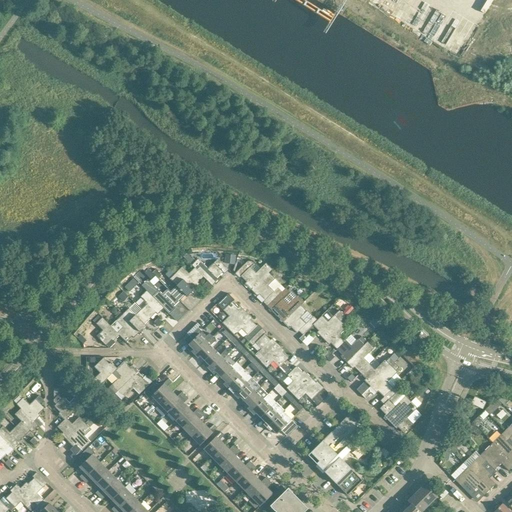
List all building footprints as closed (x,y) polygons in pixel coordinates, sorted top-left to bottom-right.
[(236,255),(225,253),(224,262),(235,263),(236,255)] [(191,265),(194,268),(203,277),(207,282),(212,286),(218,280),(216,278),(222,272),(224,274),(228,270),(218,259),(207,269),(198,259),(191,265)] [(245,284),(251,290),(268,273),(269,273),(272,270),(266,263),(255,273),(250,267),(254,263),(252,261),(247,261),(235,274),(239,278),(241,276),(246,282),(245,284)] [(182,267),(176,273),(193,291),(199,284),(198,283),(203,277),(194,268),(189,273),(182,267)] [(152,273),(156,277),(160,274),(155,269),(152,273)] [(152,281),(156,277),(152,273),(148,277),(152,281)] [(187,297),(193,291),(176,273),(169,279),(176,286),(170,292),(179,301),(185,295),(187,297)] [(268,273),(251,290),(257,296),(259,295),(264,300),(263,302),(267,306),(271,303),(270,303),(281,292),(277,288),(273,292),(267,286),(274,279),(269,273),(268,273)] [(145,282),(141,286),(152,296),(163,308),(163,309),(169,314),(175,308),(174,306),(179,301),(170,292),(168,289),(162,295),(158,290),(149,282),(145,282)] [(157,315),(163,309),(163,308),(152,296),(141,286),(146,291),(140,297),(147,304),(141,309),(150,318),(155,313),(157,315)] [(277,316),(283,322),(301,305),(304,302),(298,296),(297,297),(289,289),(287,290),(285,288),(284,289),(281,292),(270,303),(271,303),(267,306),(271,310),(273,309),(278,315),(277,316)] [(128,296),(123,291),(118,296),(123,301),(128,296)] [(222,323),(228,329),(246,312),(240,306),(238,307),(232,302),(234,300),(228,294),(217,304),(229,316),(222,323)] [(307,299),(304,302),(301,305),(303,308),(310,302),(307,299)] [(301,305),(283,322),(289,329),(291,327),(297,333),(298,331),(303,335),(313,325),(317,321),(317,320),(313,316),(312,317),(305,324),(299,318),(306,311),(303,308),(301,305)] [(128,308),(122,314),(140,332),(146,326),(144,324),(150,318),(141,309),(135,315),(128,308)] [(180,320),(185,315),(178,308),(172,313),(180,320)] [(316,332),(323,339),(340,321),(345,317),(339,310),(333,317),(327,311),(317,320),(317,321),(313,325),(318,331),(316,332)] [(252,318),(246,312),(228,329),(234,336),(241,329),(247,335),(244,338),(248,342),(251,339),(262,328),(258,324),(256,326),(250,320),(252,318)] [(122,314),(110,326),(117,333),(119,335),(119,336),(126,342),(132,337),(133,338),(140,332),(122,314)] [(105,346),(106,345),(109,348),(115,343),(113,341),(119,336),(119,335),(117,333),(110,326),(102,317),(101,319),(98,316),(93,321),(102,331),(96,337),(105,346)] [(340,321),(323,339),(329,345),(331,343),(336,349),(345,340),(340,334),(347,328),(340,321)] [(191,351),(194,355),(212,337),(209,333),(206,336),(202,331),(201,332),(198,328),(199,326),(197,323),(187,334),(189,336),(189,337),(193,340),(188,345),(193,349),(191,351)] [(251,339),(248,342),(252,346),(255,343),(261,349),(258,352),(254,356),(260,362),(278,344),(272,338),(270,340),(264,334),(266,332),(262,328),(251,339)] [(361,336),(358,339),(364,345),(367,342),(361,336)] [(212,337),(194,355),(198,358),(200,356),(204,361),(215,350),(210,346),(216,340),(212,337)] [(345,340),(336,349),(342,355),(340,356),(346,363),(364,345),(358,339),(356,341),(351,346),(345,340)] [(354,367),(360,373),(369,364),(363,358),(373,348),(367,342),(364,345),(346,363),(352,369),(354,367)] [(284,351),(278,344),(260,362),(266,368),(273,361),(279,367),(283,371),(287,367),(283,363),(288,358),(282,352),(284,351)] [(207,368),(210,371),(223,359),(226,355),(228,353),(225,350),(220,355),(215,350),(204,361),(209,366),(207,368)] [(216,373),(220,377),(231,367),(227,362),(230,359),(226,355),(223,359),(210,371),(214,374),(216,373)] [(93,380),(99,386),(112,374),(115,371),(115,370),(117,369),(117,368),(111,362),(109,364),(103,358),(94,367),(100,373),(93,380)] [(369,364),(360,373),(365,379),(364,380),(370,387),(394,363),(390,358),(386,362),(385,360),(375,370),(369,364)] [(260,370),(262,368),(254,360),(251,362),(260,370)] [(109,388),(115,394),(120,389),(137,372),(131,365),(130,367),(124,361),(117,368),(117,369),(115,370),(115,371),(112,374),(117,379),(109,388)] [(223,384),(226,387),(243,370),(235,362),(231,367),(220,377),(225,382),(223,384)] [(378,391),(383,397),(393,388),(387,382),(397,372),(396,372),(399,368),(394,363),(370,387),(369,388),(361,395),(365,399),(371,393),(372,394),(375,394),(376,393),(378,391)] [(286,388),(292,394),(310,377),(304,371),(302,372),(296,366),(291,371),(287,367),(283,371),(287,375),(293,381),(286,388)] [(262,368),(260,370),(268,378),(270,376),(262,368)] [(226,387),(234,395),(251,378),(243,370),(226,387)] [(115,394),(111,398),(116,403),(117,404),(120,401),(121,400),(133,388),(139,395),(152,382),(145,376),(143,378),(138,372),(120,389),(115,394)] [(310,377),(292,394),(298,401),(305,394),(317,406),(322,401),(316,395),(323,388),(317,382),(315,383),(310,377)] [(259,386),(251,378),(234,395),(238,399),(240,397),(244,402),(259,386)] [(160,388),(154,382),(143,393),(149,399),(151,397),(159,404),(172,392),(167,387),(172,382),(168,379),(163,384),(164,384),(160,388)] [(363,383),(356,390),(361,395),(369,388),(363,383)] [(247,408),(250,412),(268,394),(259,386),(244,402),(249,406),(247,408)] [(383,397),(380,401),(383,405),(379,409),(385,415),(384,416),(390,422),(411,402),(405,396),(396,405),(390,399),(398,390),(394,386),(393,388),(383,397)] [(177,397),(172,392),(159,404),(167,412),(184,395),(181,392),(177,397)] [(268,394),(250,412),(254,415),(256,413),(260,418),(276,403),(268,394)] [(63,397),(62,399),(58,395),(54,399),(57,403),(54,406),(60,412),(58,414),(64,420),(66,418),(66,419),(73,412),(82,403),(76,397),(69,403),(63,397)] [(188,399),(184,395),(167,412),(175,421),(188,408),(183,403),(188,399)] [(16,404),(20,409),(21,408),(34,422),(40,416),(38,414),(44,408),(40,404),(43,400),(39,396),(36,399),(35,399),(29,405),(23,398),(16,404)] [(501,396),(498,400),(498,401),(502,405),(503,406),(510,399),(501,396)] [(474,397),(471,404),(482,409),(486,402),(474,397)] [(299,411),(302,408),(294,400),(291,403),(299,411)] [(411,402),(390,422),(396,429),(398,427),(404,433),(413,424),(407,418),(417,408),(411,402)] [(263,424),(266,428),(279,415),(279,416),(283,412),(284,411),(276,403),(260,418),(265,423),(263,424)] [(490,416),(494,412),(489,406),(484,410),(490,416)] [(38,426),(34,422),(21,408),(20,409),(14,415),(21,421),(15,427),(24,436),(30,431),(32,432),(38,426)] [(193,413),(188,408),(175,421),(183,429),(201,412),(197,408),(193,413)] [(61,435),(67,441),(85,423),(73,412),(66,419),(66,418),(64,420),(57,427),(63,433),(61,435)] [(204,415),(201,412),(183,429),(191,437),(204,425),(199,420),(204,415)] [(279,416),(279,415),(266,428),(270,431),(272,429),(276,434),(280,430),(286,436),(297,426),(283,412),(279,416)] [(347,496),(347,495),(362,481),(341,459),(349,452),(345,448),(365,428),(350,413),(307,455),(347,496)] [(93,415),(86,422),(90,426),(98,419),(93,415)] [(478,417),(472,423),(477,427),(482,421),(478,417)] [(85,423),(67,441),(73,447),(70,450),(73,453),(70,456),(73,459),(90,443),(84,437),(91,430),(89,428),(85,423)] [(469,427),(473,432),(477,428),(473,424),(469,427)] [(209,429),(204,425),(191,437),(199,445),(212,433),(217,428),(213,425),(209,429)] [(0,435),(14,450),(20,444),(18,442),(24,436),(15,427),(10,433),(3,426),(1,428),(0,427),(0,435)] [(481,432),(477,428),(473,432),(477,436),(481,432)] [(504,431),(492,443),(511,463),(511,438),(504,431)] [(203,449),(211,457),(224,445),(219,440),(224,435),(221,432),(216,437),(203,449)] [(0,435),(0,459),(6,454),(8,456),(14,450),(0,435)] [(508,471),(511,467),(511,463),(492,443),(479,456),(494,470),(501,464),(508,471)] [(229,450),(224,445),(211,457),(219,465),(237,448),(233,445),(229,450)] [(94,453),(89,447),(78,458),(83,463),(79,467),(84,472),(79,477),(82,480),(100,463),(92,455),(94,453)] [(384,447),(383,448),(379,452),(385,458),(389,454),(390,454),(384,447)] [(240,451),(237,448),(219,465),(227,474),(240,461),(235,456),(240,451)] [(479,456),(468,467),(489,490),(495,484),(488,477),(490,474),(492,476),(496,472),(494,470),(479,456)] [(245,466),(240,461),(227,474),(235,482),(253,465),(249,461),(245,466)] [(462,462),(449,475),(455,480),(471,497),(476,492),(475,491),(475,492),(474,490),(477,487),(478,489),(477,489),(484,496),(489,490),(468,467),(462,462)] [(90,479),(95,483),(108,471),(100,463),(82,480),(86,483),(90,479)] [(256,468),(253,465),(235,482),(243,490),(256,478),(251,473),(256,468)] [(116,479),(108,471),(95,483),(100,488),(95,493),(98,496),(116,479)] [(26,482),(20,488),(20,489),(33,502),(33,503),(37,506),(43,500),(37,493),(47,483),(36,472),(32,477),(34,478),(28,484),(26,482)] [(261,482),(256,478),(243,490),(251,498),(269,481),(265,477),(261,482)] [(106,495),(111,500),(124,487),(116,479),(98,496),(102,500),(106,495)] [(272,484),(269,481),(251,498),(260,506),(272,494),(267,489),(272,484)] [(220,487),(225,492),(229,488),(224,483),(220,487)] [(20,489),(20,488),(16,484),(10,491),(12,493),(6,498),(10,503),(15,508),(21,502),(27,509),(28,508),(33,503),(33,502),(20,489)] [(424,485),(415,493),(428,506),(436,497),(424,485)] [(114,511),(132,495),(124,487),(111,500),(116,505),(111,509),(113,511),(114,511)] [(303,511),(306,510),(301,506),(303,505),(291,493),(290,494),(286,490),(272,504),(279,511),(303,511)] [(418,511),(421,511),(428,506),(415,493),(407,501),(409,503),(418,511)] [(121,511),(122,511),(123,511),(131,511),(140,504),(132,495),(114,511),(121,511)] [(56,511),(57,511),(49,503),(48,504),(44,500),(43,500),(37,506),(31,511),(56,511)] [(6,507),(0,501),(0,511),(6,511),(9,509),(6,507)] [(15,508),(10,503),(6,507),(9,509),(11,511),(15,508)] [(418,511),(409,503),(400,511),(399,511),(418,511)]
